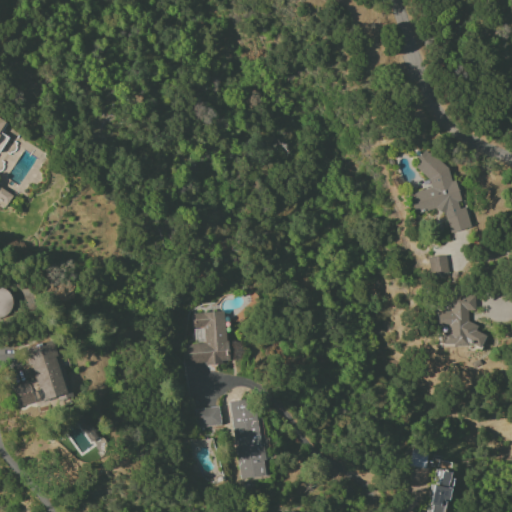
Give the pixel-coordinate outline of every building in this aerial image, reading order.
[(408,192),(413,214),(436,209),(445,217),(449,233),(469,228),(465,207),(452,210),(460,202),(455,184),(450,179),(448,170),(425,149),(416,158),(419,171),(427,179),(429,188),(408,192)] [(447,272),(445,255),(427,258),(429,275),(447,272)] [(474,295),(449,295),(449,311),(436,311),(436,326),(442,326),(442,346),(481,347),(482,333),(475,333),(475,323),(466,322),(466,310),(474,310),(474,295)] [(67,396),(54,341),(24,349),(28,368),(22,369),(25,381),(12,384),(18,407),(67,396)] [(228,402),(238,480),(265,476),(254,398),(228,402)] [(197,409),(198,426),(220,424),(218,408),(197,409)]
